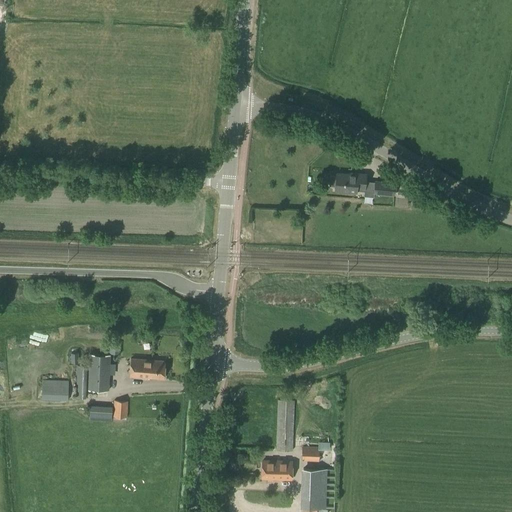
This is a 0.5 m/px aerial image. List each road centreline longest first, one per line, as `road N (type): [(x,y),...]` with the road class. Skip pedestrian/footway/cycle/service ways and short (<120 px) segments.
road 1 (tertiary): [(511,332),(443,331),(287,365),(210,362)]
road 2 (unclassified): [(511,220),(312,115),(234,105)]
road 3 (unclassified): [(227,183),(0,172)]
road 4 (unclassified): [(218,292),(154,275),(0,271)]
road 5 (tertiary): [(195,511),(210,362)]
